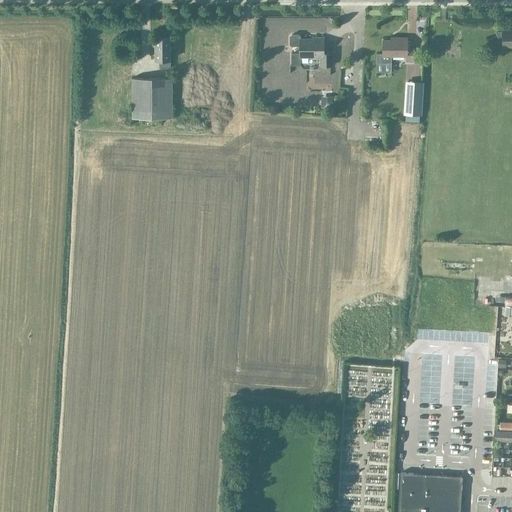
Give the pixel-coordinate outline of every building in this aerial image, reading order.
[(504,46),(511,45),(511,28),(503,29),(503,31),(497,31),(502,42),(504,42),(504,46)] [(291,36),(291,44),(293,45),(301,46),(301,53),(292,53),(291,65),(301,65),(301,58),(320,58),(320,65),(332,66),(332,54),(324,53),(324,47),(324,38),(314,38),(314,39),(301,39),(301,36),(299,34),(293,34),(291,36)] [(160,59),(160,67),(171,68),(171,38),(155,38),(155,59),(160,59)] [(376,63),(392,63),(392,56),(407,56),(407,62),(414,62),(415,50),(407,49),(407,38),(394,38),(394,41),(383,40),(382,53),(376,53),(376,63)] [(132,78),(133,118),(172,117),(172,77),(132,78)] [(408,82),(406,114),(420,115),(421,96),(422,83),(408,82)] [(472,291),(472,304),(493,305),(493,298),(481,298),(481,291),(472,291)] [(511,422),(500,422),(500,430),(511,430),(511,422)] [(456,428),(456,441),(467,441),(467,428),(456,428)] [(511,430),(496,430),(496,440),(511,441),(511,430)] [(511,456),(494,455),(493,475),(501,475),(501,466),(511,466),(511,456)] [(460,511),(462,482),(462,476),(400,472),(400,477),(398,511),(460,511)]
